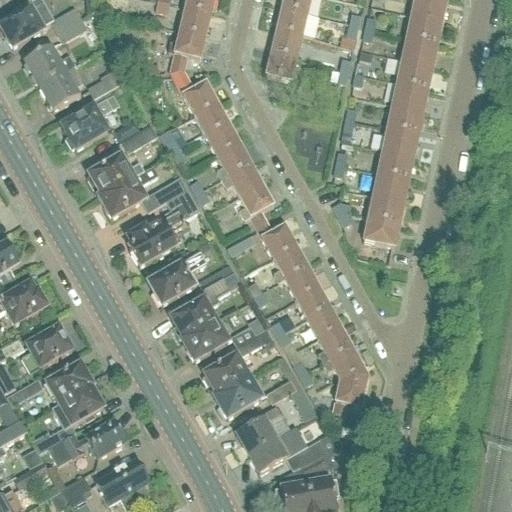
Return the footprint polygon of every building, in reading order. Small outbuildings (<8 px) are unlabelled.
[(160,0),(157,0),(156,8),(167,11),(169,2),(160,0)] [(187,0),(184,15),(209,21),(214,0),(187,0)] [(283,0),(280,14),(306,20),(310,0),(283,0)] [(415,0),(410,23),(441,29),(446,7),(415,0)] [(14,17),(17,22),(0,31),(0,35),(10,55),(42,37),(32,20),(43,13),(38,4),(14,17)] [(167,11),(156,8),(153,18),(165,20),(167,11)] [(280,14),(275,36),(301,42),(306,20),(280,14)] [(48,29),(54,39),(79,25),(73,15),(48,29)] [(178,37),(204,43),(209,21),(184,15),(178,37)] [(350,21),(348,30),(355,32),(357,22),(350,21)] [(410,23),(405,45),(436,52),(441,29),(410,23)] [(367,24),(364,36),(372,38),(374,26),(367,24)] [(79,25),(54,39),(61,51),(86,36),(79,25)] [(355,32),(348,30),(345,44),(353,45),(355,32)] [(275,36),(270,59),(295,65),(301,42),(275,36)] [(372,38),(364,36),(362,47),(369,49),(372,38)] [(199,66),(204,43),(178,37),(175,50),(169,49),(167,59),(173,60),(169,77),(182,75),(185,63),(199,66)] [(405,45),(400,67),(431,74),(436,52),(405,45)] [(23,68),(37,94),(63,78),(63,79),(74,73),(68,62),(57,68),(49,53),(23,68)] [(332,69),(335,56),(322,53),(318,66),(332,69)] [(88,85),(105,66),(95,58),(79,76),(88,85)] [(295,65),(270,59),(264,82),(290,88),(295,65)] [(341,66),(339,75),(346,77),(348,68),(341,66)] [(400,67),(396,90),(427,96),(431,74),(400,67)] [(357,70),(355,81),(362,82),(365,71),(357,70)] [(86,95),(93,106),(108,97),(124,88),(116,75),(99,84),(101,87),(86,95)] [(346,77),(339,75),(336,89),(343,90),(346,77)] [(63,78),(37,94),(51,118),(78,103),(63,79),(63,78)] [(362,82),(355,81),(352,92),(359,93),(362,82)] [(181,103),(193,124),(216,111),(204,90),(192,97),(184,82),(183,82),(171,84),(171,85),(181,103)] [(396,90),(391,112),(422,119),(427,96),(396,90)] [(108,97),(93,106),(96,111),(60,132),(75,157),(106,139),(98,125),(118,113),(108,97)] [(204,144),(227,131),(216,111),(193,124),(204,144)] [(391,112),(386,135),(417,141),(422,119),(391,112)] [(347,115),(345,126),(352,127),(355,117),(347,115)] [(352,127),(345,126),(342,138),(350,140),(352,127)] [(114,138),(119,148),(138,137),(132,128),(114,138)] [(215,164),(238,151),(227,131),(204,144),(215,164)] [(386,135),(381,157),(412,164),(417,141),(386,135)] [(119,151),(125,161),(149,147),(142,137),(119,151)] [(174,147),(166,152),(172,161),(179,157),(174,147)] [(220,187),(249,171),(238,151),(215,164),(221,175),(215,178),(220,187)] [(179,157),(172,161),(178,171),(185,167),(179,157)] [(381,157),(376,179),(408,186),(412,164),(381,157)] [(338,160),(335,170),(343,172),(345,161),(338,160)] [(87,181),(99,202),(133,183),(129,176),(130,175),(122,162),(121,163),(121,162),(87,181)] [(343,172),(335,170),(333,182),(340,184),(343,172)] [(236,204),(260,191),(249,171),(220,187),(225,196),(231,193),(236,204)] [(164,210),(186,198),(179,185),(145,204),(139,193),(148,188),(142,178),(133,183),(99,202),(97,203),(110,226),(139,209),(146,221),(164,210)] [(376,179),(372,202),(403,208),(408,186),(376,179)] [(197,187),(189,192),(194,201),(202,197),(197,187)] [(263,226),(259,218),(271,212),(260,191),(236,204),(243,215),(238,218),(243,227),(248,224),(252,232),(263,226)] [(202,197),(194,201),(201,212),(208,207),(202,197)] [(186,198),(164,210),(172,223),(145,239),(142,234),(125,244),(131,253),(127,255),(138,274),(175,253),(168,241),(185,231),(183,227),(198,218),(186,198)] [(372,202),(367,224),(398,231),(403,208),(372,202)] [(332,213),(337,223),(344,220),(338,209),(332,213)] [(344,220),(337,223),(343,234),(350,230),(344,220)] [(398,231),(367,224),(362,248),(393,254),(398,231)] [(256,238),(272,267),(295,254),(283,233),(271,240),(267,232),(256,238)] [(0,252),(0,289),(14,281),(11,275),(17,271),(16,270),(17,266),(13,259),(10,258),(5,249),(0,252)] [(277,290),(283,287),(306,274),(295,254),(272,267),(277,278),(272,281),(277,290)] [(185,281),(206,270),(199,259),(179,271),(146,290),(160,312),(192,294),(185,281)] [(306,274),(283,287),(294,307),(317,294),(306,274)] [(202,297),(207,306),(224,296),(219,287),(202,297)] [(0,319),(4,318),(12,333),(46,314),(36,297),(34,298),(29,289),(0,306),(0,319)] [(248,293),(254,303),(260,299),(254,289),(248,293)] [(294,307),(304,327),(328,314),(317,294),(294,307)] [(260,299),(254,303),(259,313),(266,309),(260,299)] [(179,346),(180,348),(214,329),(201,306),(169,325),(181,345),(179,346)] [(304,327),(315,347),(339,334),(328,314),(304,327)] [(214,329),(180,348),(192,369),(226,349),(214,329)] [(270,333),(276,343),(282,339),(277,329),(270,333)] [(230,345),(234,353),(257,340),(253,332),(230,345)] [(30,361),(20,366),(28,381),(38,376),(70,357),(57,334),(25,352),(30,361)] [(316,361),(321,370),(350,354),(339,334),(315,347),(321,358),(316,361)] [(257,340),(234,353),(239,363),(269,346),(265,337),(258,341),(257,340)] [(282,339),(276,343),(282,353),(288,349),(282,339)] [(0,354),(0,394),(0,396),(3,401),(14,395),(0,369),(23,356),(17,345),(0,354)] [(331,376),(337,387),(361,374),(350,354),(321,370),(326,379),(331,376)] [(212,403),(212,404),(247,384),(234,362),(202,381),(214,401),(212,403)] [(293,373),(299,383),(305,379),(300,369),(293,373)] [(58,412),(89,393),(91,393),(78,371),(45,390),(58,412)] [(361,374),(337,387),(338,388),(333,408),(334,409),(331,421),(341,422),(343,411),(359,414),(366,384),(361,374)] [(305,379),(299,383),(304,393),(311,390),(305,379)] [(284,403),(284,404),(296,397),(295,395),(299,393),(292,381),(286,385),(288,389),(266,402),(271,410),(284,403)] [(247,384),(212,404),(225,426),(260,406),(247,384)] [(5,404),(10,413),(42,395),(36,386),(5,404)] [(89,393),(58,412),(70,433),(102,415),(89,393)] [(234,440),(247,462),(275,447),(265,429),(279,421),(274,413),(259,422),(261,425),(234,440)] [(49,416),(25,432),(31,442),(55,426),(49,416)] [(69,443),(46,456),(56,474),(71,466),(82,460),(81,458),(89,453),(96,466),(124,450),(111,428),(84,444),(84,445),(76,449),(72,441),(69,443)] [(313,428),(291,438),(295,447),(316,437),(313,428)] [(339,442),(352,446),(355,436),(341,433),(339,442)] [(0,481),(3,480),(0,474),(0,463),(4,462),(0,454),(0,453),(14,445),(7,434),(0,437),(0,481)] [(38,461),(46,456),(69,443),(64,434),(32,452),(38,461)] [(310,481),(304,483),(309,511),(336,511),(335,511),(335,510),(334,510),(334,509),(333,505),(338,504),(335,486),(322,489),(320,476),(321,475),(322,475),(324,474),(325,473),(326,473),(328,472),(329,472),(330,472),(332,471),(333,471),(335,471),(336,471),(338,471),(339,471),(340,471),(342,471),(343,472),(345,472),(346,472),(349,460),(335,456),(332,452),(324,439),(317,443),(317,444),(327,460),(305,472),(310,481)] [(283,483),(305,472),(327,460),(317,444),(298,455),(291,443),(277,451),(275,447),(247,462),(258,482),(284,466),(291,477),(282,482),(283,483)] [(120,505),(123,511),(130,511),(147,503),(142,493),(147,491),(134,468),(105,484),(94,490),(106,511),(107,511),(118,506),(118,507),(120,505)] [(11,487),(17,496),(46,480),(41,470),(11,487)] [(305,472),(283,483),(286,493),(280,494),(281,495),(274,496),(275,500),(274,501),(273,503),(273,505),(273,508),(275,509),(277,511),(276,511),(309,511),(304,483),(310,481),(305,472)] [(82,483),(59,497),(65,508),(67,511),(74,511),(84,506),(82,501),(90,496),(82,483)] [(1,503),(0,503),(0,511),(19,511),(16,507),(11,497),(1,503)]
